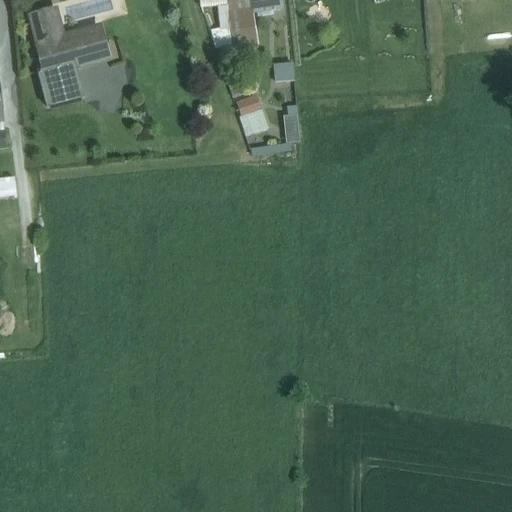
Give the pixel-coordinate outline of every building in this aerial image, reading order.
[(31,17),(46,71),(74,64),(75,68),(101,61),(95,38),(63,46),(53,11),(31,17)] [(291,62),(273,65),(276,83),(294,80),(291,62)] [(243,135),(267,130),(259,94),(236,99),(243,135)] [(284,143),(299,142),(297,115),(282,116),(284,143)] [(0,197),(13,196),(11,177),(0,178),(0,197)]
